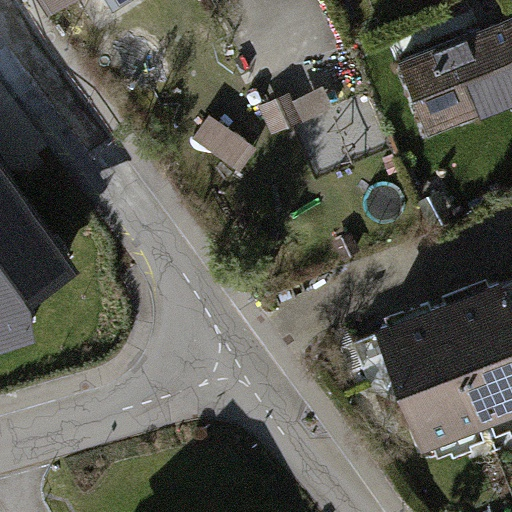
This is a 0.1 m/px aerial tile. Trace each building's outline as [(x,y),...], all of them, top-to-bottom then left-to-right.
[(511,15),(400,60),(428,129),(509,98),(511,105),(511,15)] [(259,147),(209,111),(192,134),(242,170),(259,147)] [(53,240),(0,166),(0,330),(32,320),(29,288),(14,269),(53,240)] [(488,413),(511,403),(511,301),(497,263),(438,285),(488,413)] [(438,285),(375,309),(397,367),(388,387),(409,397),(425,437),(488,413),(438,285)]
